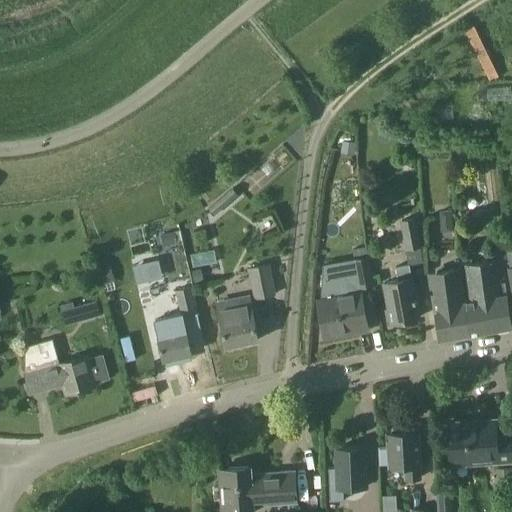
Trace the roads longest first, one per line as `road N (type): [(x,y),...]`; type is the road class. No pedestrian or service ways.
road 1 (residential): [(287,384),(313,138),(324,112),(483,0)]
road 2 (unclassified): [(0,151),(31,149),(115,116),(263,0)]
road 3 (unclassified): [(17,473),(44,452),(287,384)]
road 4 (unclassified): [(287,384),(511,339)]
